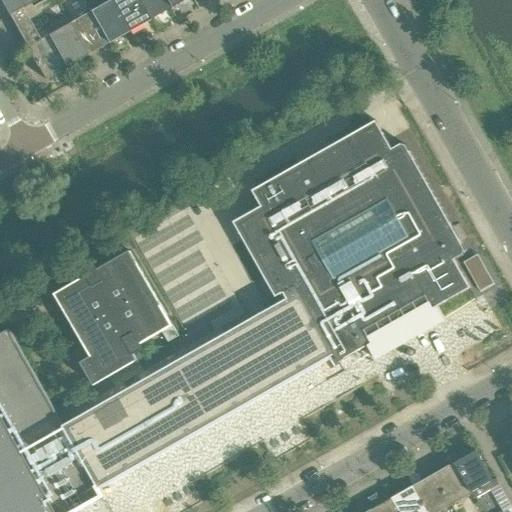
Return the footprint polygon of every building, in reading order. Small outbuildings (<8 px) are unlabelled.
[(7,15),(20,8),(21,9),(29,3),(35,0),(0,0),(8,14),(7,15)] [(89,11),(107,44),(108,43),(107,42),(127,31),(127,32),(129,31),(128,30),(110,0),(109,0),(110,0),(90,11),(89,11)] [(110,0),(128,30),(148,19),(149,20),(137,0),(110,0)] [(137,0),(149,20),(150,19),(149,19),(169,7),(169,8),(170,8),(164,0),(137,0)] [(164,0),(170,8),(171,8),(170,7),(181,0),(164,0)] [(42,1),(32,7),(36,15),(47,9),(42,1)] [(36,15),(32,7),(29,3),(21,9),(28,20),(36,15)] [(26,48),(27,49),(40,41),(36,35),(28,20),(21,9),(20,8),(7,15),(8,16),(9,16),(27,47),(26,48)] [(69,22),(68,23),(86,55),(87,55),(86,54),(106,43),(106,44),(107,44),(89,11),(88,11),(89,12),(69,23),(69,22)] [(44,30),(64,66),(65,67),(66,67),(65,66),(85,55),(86,56),(86,55),(68,23),(64,16),(43,28),(44,30)] [(40,41),(27,49),(34,62),(33,63),(36,67),(37,67),(44,79),(45,79),(44,78),(64,66),(44,30),(36,35),(40,41)] [(331,349),(339,363),(471,288),(455,260),(464,255),(465,250),(406,146),(401,144),(392,149),(376,121),(253,191),(262,207),(234,222),(276,297),(277,297),(278,298),(249,315),(252,318),(65,429),(97,486),(331,349)] [(138,360),(135,355),(145,349),(144,347),(143,346),(142,344),(163,332),(173,326),(174,326),(130,250),(97,270),(95,265),(86,271),(88,275),(55,294),(60,301),(92,357),(81,363),(94,385),(138,360)] [(477,294),(498,283),(480,251),(460,262),(477,294)] [(164,335),(168,342),(179,336),(173,326),(163,332),(164,335)] [(77,511),(104,497),(99,488),(99,489),(63,426),(64,426),(9,329),(8,330),(0,334),(0,511),(77,511)] [(511,412),(487,424),(497,444),(511,437),(511,412)] [(455,464),(454,464),(471,494),(474,499),(486,492),(500,485),(496,478),(493,480),(477,451),(476,451),(476,452),(456,463),(456,462),(455,463),(455,464)] [(434,475),(451,505),(471,494),(454,464),(435,475),(435,474),(434,475)] [(413,487),(427,511),(438,511),(451,505),(434,475),(414,486),(413,487)] [(393,498),(392,498),(400,511),(427,511),(413,487),(393,498)] [(400,511),(392,498),(392,499),(373,510),(372,510),(371,510),(372,511),(400,511)]
